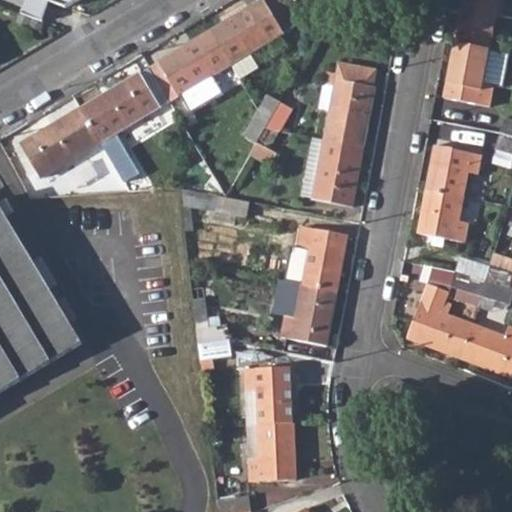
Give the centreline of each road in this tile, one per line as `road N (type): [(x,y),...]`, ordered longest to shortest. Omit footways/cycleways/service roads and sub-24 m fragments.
road 1 (residential): [(429,0),(359,356)]
road 2 (residential): [(0,110),(183,0)]
road 3 (residential): [(511,407),(359,356)]
road 4 (residential): [(380,511),(351,420),(359,356)]
